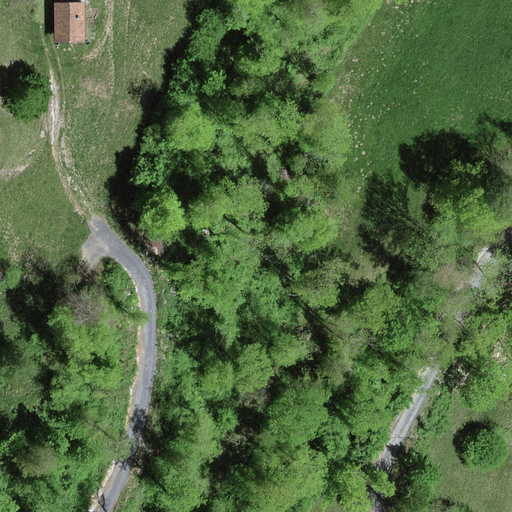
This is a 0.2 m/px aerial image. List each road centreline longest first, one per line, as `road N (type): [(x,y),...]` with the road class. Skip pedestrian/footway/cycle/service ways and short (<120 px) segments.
road 1 (track): [(102,511),(149,371),(151,288),(92,226),(62,147),(44,43),(36,23),(7,0)]
road 2 (track): [(378,511),(390,456),(461,303),(511,236)]
